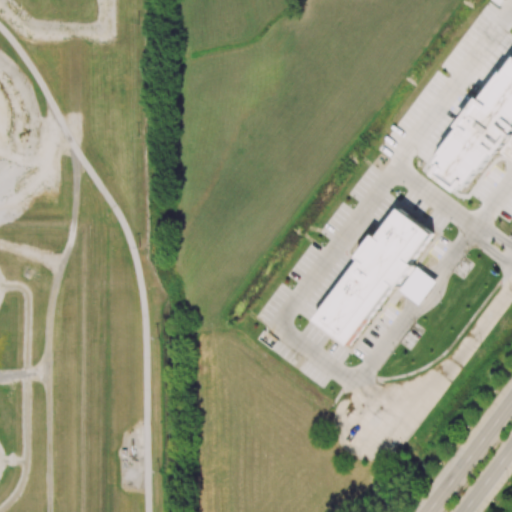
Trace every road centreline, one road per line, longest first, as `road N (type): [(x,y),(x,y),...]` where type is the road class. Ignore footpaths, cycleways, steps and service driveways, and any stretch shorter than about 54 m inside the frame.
road 1 (residential): [(375,423),(432,386),(511,288)]
road 2 (primary): [(511,397),(425,511)]
